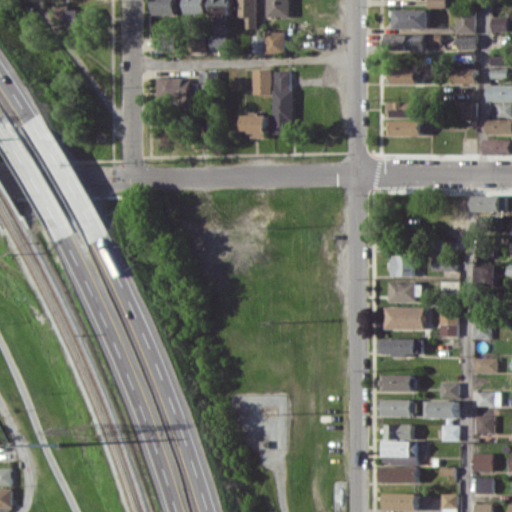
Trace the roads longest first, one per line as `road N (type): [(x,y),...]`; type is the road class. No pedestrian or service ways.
road 1 (residential): [(358,0),(362,511)]
road 2 (residential): [(0,181),(360,174)]
road 3 (motorway): [(67,235),(144,405),(181,511)]
road 4 (motorway): [(212,511),(174,399),(101,237)]
road 5 (residential): [(130,0),(129,179)]
road 6 (residential): [(511,175),(360,174)]
